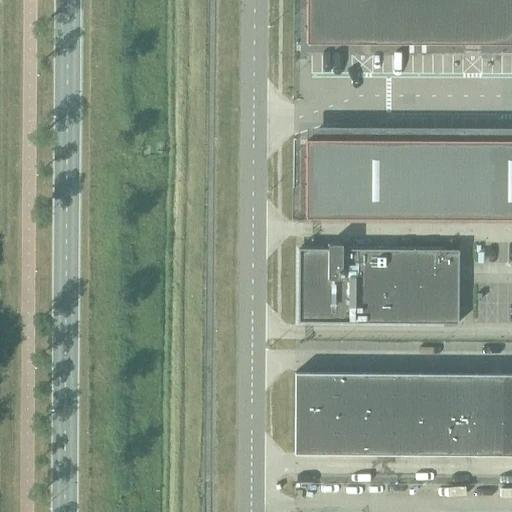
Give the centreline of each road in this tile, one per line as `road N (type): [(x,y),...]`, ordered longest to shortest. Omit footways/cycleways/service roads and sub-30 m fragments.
road 1 (tertiary): [(66,511),(69,0)]
road 2 (unclassified): [(252,511),(255,0)]
road 3 (unknown): [(255,80),(511,86)]
